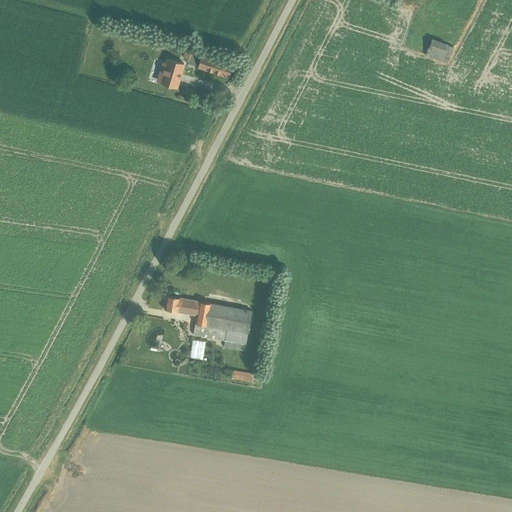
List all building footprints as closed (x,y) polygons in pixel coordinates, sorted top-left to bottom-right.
[(96,43),(119,45),(120,35),(96,33),(96,43)] [(431,39),(425,55),(447,63),(453,47),(431,39)] [(174,45),(172,52),(182,55),(184,47),(174,45)] [(191,59),(190,64),(206,69),(229,76),(232,65),(193,53),(191,59)] [(162,62),(159,72),(163,73),(160,83),(176,88),(184,63),(167,58),(166,63),(162,62)] [(252,310),(231,307),(166,295),(163,309),(196,315),(193,335),(225,340),(223,348),(245,352),(252,310)] [(152,348),(161,349),(162,336),(152,336),(152,348)] [(192,339),(190,357),(202,358),(204,340),(192,339)] [(235,381),(248,382),(249,366),(236,366),(235,381)]
